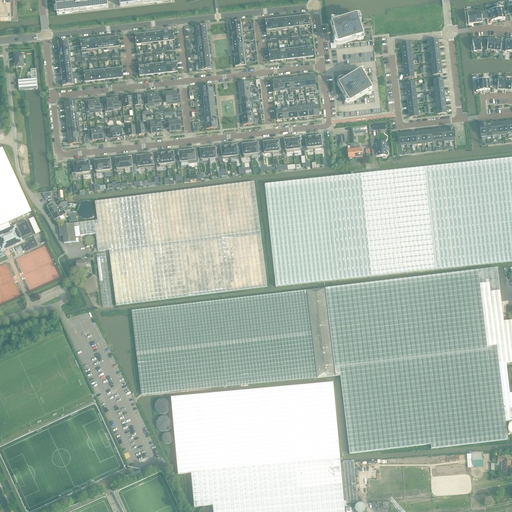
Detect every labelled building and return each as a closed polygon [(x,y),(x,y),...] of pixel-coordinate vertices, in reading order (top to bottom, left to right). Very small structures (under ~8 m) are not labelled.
[(0,0),(0,22),(1,22),(1,21),(11,21),(11,18),(13,18),(13,0),(0,0)] [(55,0),(57,15),(71,14),(71,12),(107,8),(106,0),(55,0)] [(503,8),(496,9),(498,20),(505,19),(504,16),(509,15),(507,7),(508,11),(503,11),(503,8)] [(485,11),(486,19),(491,18),(491,21),(498,20),(496,9),(489,10),(490,14),(486,15),(485,11)] [(467,17),(466,17),(467,21),(468,21),(468,24),(475,23),(474,12),(473,10),(471,10),(472,13),(467,13),(467,17)] [(485,11),(474,12),(475,23),(482,23),(482,20),(486,19),(485,11)] [(332,24),(338,44),(362,37),(356,16),(332,24)] [(485,42),(484,42),(485,48),(487,48),(487,50),(493,51),(494,40),(487,39),(487,42),(485,42)] [(473,46),(472,47),(472,51),(473,51),(474,52),(481,51),(481,48),(485,48),(484,42),(480,43),(480,40),(472,41),(473,46)] [(494,40),(493,51),(503,52),(503,44),(501,44),(501,41),(494,40)] [(503,44),(503,52),(511,53),(511,51),(511,41),(506,41),(506,44),(503,44)] [(24,66),(23,55),(21,55),(21,52),(13,53),(13,59),(15,59),(15,67),(24,66)] [(360,71),(338,84),(349,103),(371,90),(360,71)] [(37,89),(36,79),(18,80),(19,90),(37,89)] [(488,79),(482,80),(483,91),(490,90),(489,87),(493,87),(493,82),(489,83),(488,79)] [(498,83),(493,82),(493,87),(497,87),(497,90),(504,90),(505,79),(498,79),(498,83)] [(475,84),(474,84),(474,89),(475,89),(476,92),(483,91),(482,80),(479,80),(475,81),(475,84)] [(177,92),(171,93),(172,104),(181,104),(180,96),(180,95),(177,95),(177,92)] [(165,97),(163,97),(164,103),(166,103),(166,105),(167,105),(172,104),(171,93),(165,93),(165,97)] [(159,94),(152,95),(154,105),(160,105),(160,103),(162,103),(162,97),(159,98),(159,94)] [(147,99),(144,99),(145,105),(148,105),(148,107),(154,106),(154,105),(152,95),(147,95),(147,99)] [(140,96),(134,97),(135,109),(141,108),(141,105),(144,105),(143,99),(140,100),(140,96)] [(125,101),(123,102),(123,107),(126,107),(126,108),(132,108),(131,97),(125,97),(125,101)] [(107,103),(104,104),(105,112),(113,111),(113,110),(112,98),(106,99),(107,103)] [(118,98),(112,98),(113,110),(119,109),(119,108),(122,108),(121,102),(118,102),(118,98)] [(85,106),(86,111),(86,112),(89,111),(89,114),(95,113),(93,100),(88,101),(88,105),(85,106)] [(100,100),(93,100),(95,113),(101,113),(101,110),(103,110),(103,104),(100,104),(100,100)] [(180,119),(174,120),(175,131),(181,131),(181,127),(184,127),(183,121),(180,121),(180,119)] [(150,125),(147,125),(148,131),(151,131),(151,134),(157,133),(156,124),(155,122),(156,122),(155,120),(150,121),(150,125)] [(168,123),(166,123),(166,129),(169,128),(169,132),(175,131),(174,120),(168,120),(168,123)] [(156,122),(155,122),(156,124),(157,133),(163,133),(162,125),(165,124),(164,121),(161,121),(156,122)] [(128,123),(125,123),(125,126),(126,133),(129,133),(129,137),(135,136),(134,126),(134,124),(128,125),(128,123)] [(143,123),(137,124),(138,135),(144,135),(144,131),(147,131),(146,125),(143,125),(143,123)] [(121,125),(115,126),(116,138),(122,137),(122,134),(125,133),(124,127),(121,128),(121,125)] [(109,129),(107,129),(107,135),(110,135),(110,139),(116,138),(115,126),(109,127),(109,129)] [(97,129),(88,130),(88,133),(91,132),(92,141),(98,140),(97,129)] [(103,129),(97,129),(98,140),(104,139),(103,136),(106,135),(105,130),(103,130),(103,129)] [(320,136),(313,137),(314,150),(322,149),(320,136)] [(313,137),(305,138),(306,146),(307,150),(308,150),(314,150),(313,137)] [(353,143),(354,157),(362,156),(361,152),(362,152),(363,151),(363,149),(362,148),(360,148),(360,145),(356,145),(356,137),(353,137),(353,143)] [(292,139),(284,140),(286,153),(293,152),(292,139)] [(299,139),(292,139),(293,152),(301,151),(300,147),(299,139)] [(278,141),(271,142),(272,154),(280,153),(278,141)] [(377,155),(385,155),(384,141),(376,142),(377,155)] [(271,142),(263,143),(265,154),(272,153),(272,154),(271,142)] [(257,143),(250,144),(251,157),(251,156),(251,155),(259,154),(258,152),(257,143)] [(250,144),(242,145),(244,157),(251,157),(250,144)] [(229,146),(221,147),(222,155),(222,159),(230,158),(229,146)] [(236,146),(229,146),(230,158),(230,159),(230,163),(237,162),(237,158),(238,158),(236,146)] [(0,148),(0,230),(1,232),(0,232),(0,246),(2,250),(22,240),(22,241),(25,239),(27,238),(33,236),(30,229),(26,221),(21,223),(16,226),(15,225),(11,228),(8,222),(28,213),(31,212),(11,166),(2,148),(0,148)] [(215,148),(208,149),(209,159),(216,158),(216,155),(215,148)] [(208,149),(200,150),(201,160),(209,159),(208,149)] [(194,150),(187,151),(188,162),(188,164),(198,163),(197,153),(194,154),(194,150)] [(187,151),(179,152),(180,159),(180,162),(180,163),(188,162),(187,151)] [(165,153),(158,154),(159,167),(167,166),(167,165),(165,153)] [(173,153),(165,153),(167,165),(174,164),(174,163),(174,159),(173,153)] [(152,155),(144,156),(146,168),(153,167),(152,155)] [(144,156),(137,157),(138,164),(138,169),(146,168),(144,156)] [(131,157),(123,158),(124,168),(125,168),(132,167),(132,165),(131,157)] [(123,158),(116,159),(117,170),(125,169),(124,168),(123,158)] [(511,158),(264,185),(275,287),(382,275),(470,265),(511,260),(511,158)] [(102,160),(95,161),(96,174),(104,173),(102,160)] [(110,160),(102,160),(104,173),(111,172),(110,160)] [(89,162),(81,163),(83,175),(89,174),(90,174),(89,162)] [(81,163),(74,164),(75,172),(75,176),(83,175),(81,163)] [(97,221),(74,224),(74,227),(79,227),(80,236),(96,234),(98,252),(109,250),(116,306),(267,287),(254,182),(95,202),(97,221)] [(47,200),(48,201),(51,199),(51,193),(42,194),(46,200),(47,200)] [(46,205),(51,214),(62,208),(66,206),(66,202),(61,203),(58,206),(56,205),(53,201),(46,205)] [(91,210),(90,208),(90,207),(89,206),(89,205),(87,204),(86,203),(84,202),(82,202),(81,203),(79,204),(78,204),(77,206),(76,207),(76,208),(76,210),(76,211),(76,212),(77,214),(78,215),(79,216),(80,216),(81,217),(83,217),(84,217),(86,217),(87,216),(88,215),(89,214),(90,213),(90,211),(91,210)] [(65,212),(62,208),(51,214),(54,220),(56,219),(59,218),(59,217),(61,220),(65,218),(63,216),(66,215),(64,212),(65,212)] [(30,219),(29,220),(30,222),(35,235),(40,232),(34,217),(30,219)] [(74,227),(74,224),(59,226),(60,236),(63,236),(64,243),(76,242),(74,227)] [(112,307),(106,253),(96,254),(99,282),(103,308),(112,307)] [(85,264),(90,264),(89,260),(76,262),(77,269),(85,268),(85,264)] [(334,287),(323,289),(333,377),(340,376),(349,454),(430,444),(431,449),(507,440),(506,422),(496,346),(486,347),(480,290),(491,288),(492,293),(500,292),(497,268),(469,271),(401,279),(335,287),(334,287)] [(511,321),(503,322),(500,292),(492,293),(491,288),(480,290),(486,347),(496,346),(506,422),(511,421),(511,393),(509,394),(506,363),(511,362),(511,321)] [(323,289),(307,290),(317,378),(333,377),(323,289)] [(218,387),(317,378),(307,290),(217,301),(131,311),(136,351),(141,395),(218,387)] [(217,393),(171,398),(178,474),(191,473),(191,474),(194,507),(213,505),(213,511),(344,511),(333,382),(321,383),(271,388),(217,393)] [(157,398),(154,410),(168,413),(170,401),(157,398)] [(468,454),(467,455),(467,468),(472,467),(472,468),(484,467),(483,455),(482,452),(471,453),(471,454),(469,454),(468,454)] [(497,462),(503,463),(502,472),(509,473),(510,461),(503,460),(504,457),(498,457),(497,462)] [(341,464),(344,504),(346,504),(357,503),(355,481),(355,475),(353,462),(341,464)] [(363,503),(354,504),(355,511),(363,511),(365,511),(363,503)]
